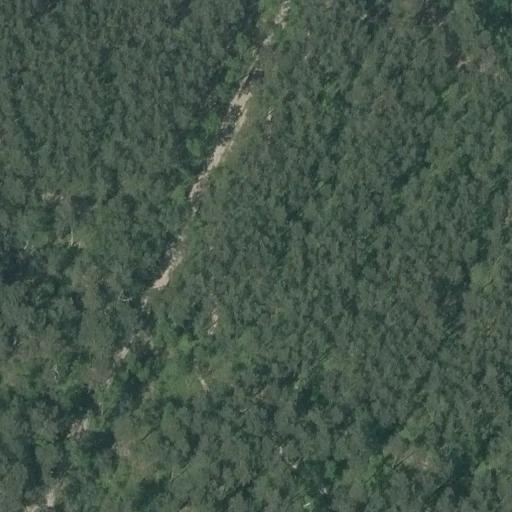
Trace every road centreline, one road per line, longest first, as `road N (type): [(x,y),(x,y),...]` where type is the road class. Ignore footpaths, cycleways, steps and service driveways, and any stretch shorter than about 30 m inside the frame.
road 1 (track): [(175,229),(45,511)]
road 2 (track): [(286,0),(175,229)]
road 3 (track): [(0,184),(175,229)]
